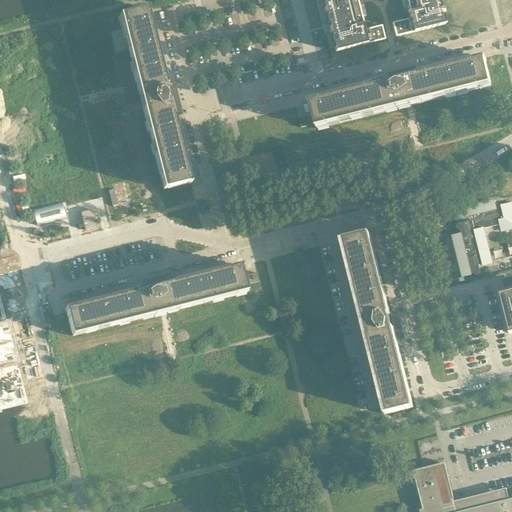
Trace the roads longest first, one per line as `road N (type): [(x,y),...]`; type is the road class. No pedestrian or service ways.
road 1 (residential): [(227,247),(194,110),(511,31)]
road 2 (residential): [(379,214),(427,381),(443,389),(511,371)]
road 3 (residential): [(379,214),(262,239)]
